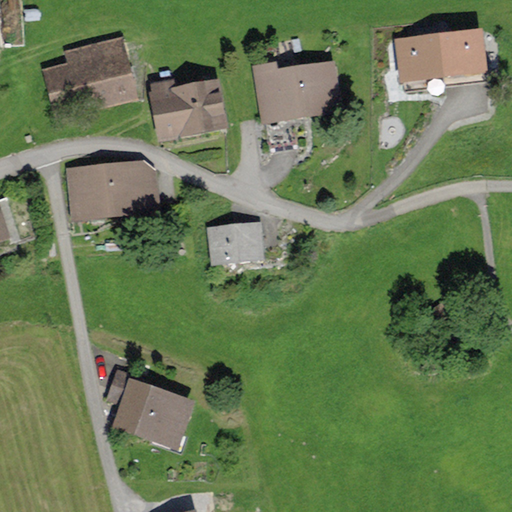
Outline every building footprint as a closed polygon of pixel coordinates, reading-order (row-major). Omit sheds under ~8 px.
[(484,36),(442,39),(447,88),(488,83),(484,36)] [(447,88),(442,39),(396,44),(401,92),(447,88)] [(64,53),(66,64),(42,69),(54,122),(136,104),(122,40),(64,53)] [(278,66),(257,69),(263,123),(339,114),(333,67),(279,74),(278,66)] [(183,83),(154,89),(164,143),(226,132),(218,84),(184,90),(183,83)] [(141,162),(65,170),(70,225),(162,216),(158,175),(141,162)] [(0,207),(0,246),(13,242),(0,207)] [(261,226),(210,230),(213,267),(264,263),(261,226)] [(447,303),(429,315),(440,332),(458,320),(447,303)] [(132,376),(118,371),(106,403),(120,408),(111,433),(178,457),(197,407),(130,382),(132,376)]
